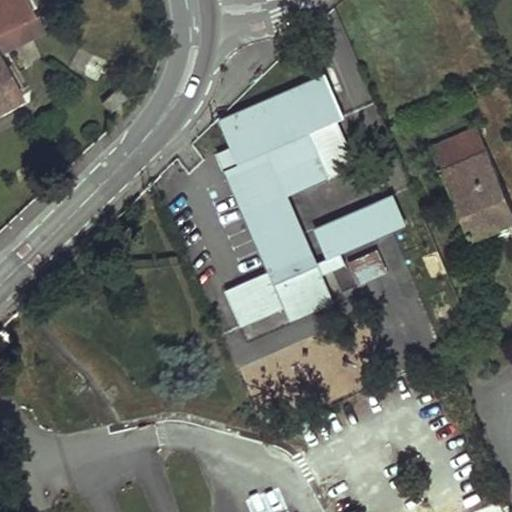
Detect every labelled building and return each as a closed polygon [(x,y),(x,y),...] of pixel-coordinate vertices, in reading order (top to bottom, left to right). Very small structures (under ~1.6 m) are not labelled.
[(23,0),(0,0),(0,104),(19,94),(0,59),(0,31),(31,16),(23,0)] [(0,50),(39,32),(31,16),(0,31),(0,50)] [(327,73),(224,119),(235,143),(242,163),(229,168),(276,277),(319,259),(290,189),(269,143),(313,124),(343,112),(327,73)] [(118,87),(101,102),(110,112),(127,97),(118,87)] [(313,124),(269,143),(290,189),(333,171),(313,124)] [(432,144),(472,237),(511,220),(511,208),(477,126),(432,144)] [(235,143),(222,148),(229,168),(242,163),(235,143)] [(380,197),(318,223),(331,252),(392,226),(408,220),(395,191),(380,197)] [(241,300),(256,335),(344,296),(329,261),(241,300)] [(0,329),(0,347),(12,337),(3,327),(0,329)] [(438,343),(411,356),(416,367),(443,354),(438,343)]
